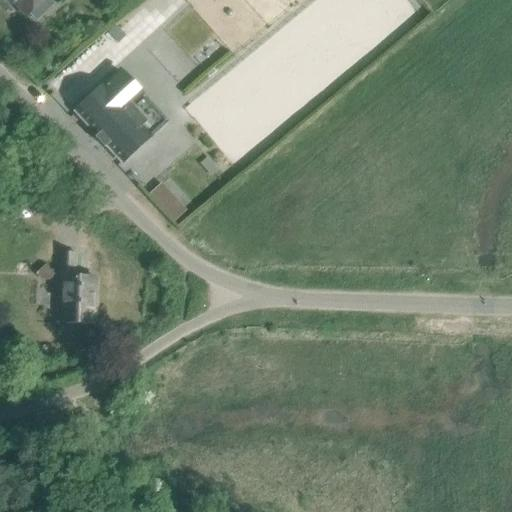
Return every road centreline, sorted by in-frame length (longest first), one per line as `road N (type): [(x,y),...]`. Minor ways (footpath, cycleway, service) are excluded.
road 1 (unclassified): [(247,294),(196,270),(156,237),(0,76)]
road 2 (unclassified): [(0,438),(247,294)]
road 3 (unclassified): [(511,304),(247,294)]
road 4 (unknown): [(84,388),(101,511)]
